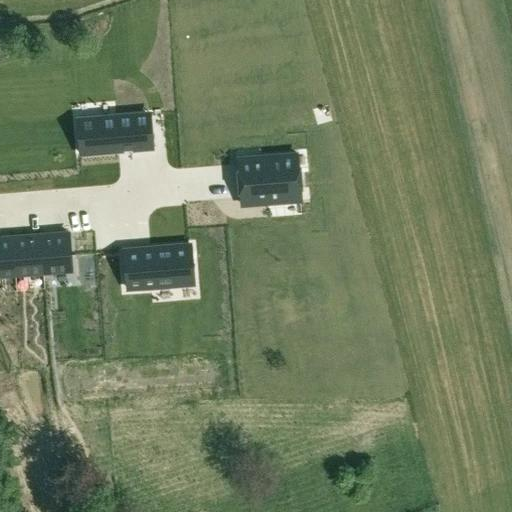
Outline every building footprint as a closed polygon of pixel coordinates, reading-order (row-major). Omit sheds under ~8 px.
[(81,154),(153,148),(150,117),(98,121),(98,128),(79,130),(81,154)] [(241,158),(241,200),(302,199),(302,157),(241,158)] [(68,231),(40,233),(43,268),(70,267),(68,231)] [(43,268),(40,233),(13,235),(15,270),(43,268)] [(0,270),(15,270),(13,235),(0,235),(0,270)] [(143,251),(129,252),(134,289),(180,286),(179,273),(195,271),(193,248),(153,251),(154,253),(144,253),(143,251)] [(128,327),(136,362),(232,342),(223,297),(210,300),(208,294),(196,296),(201,319),(145,331),(144,324),(128,327)] [(97,374),(94,362),(111,357),(104,336),(74,345),(78,357),(66,361),(73,382),(97,374)] [(162,391),(221,382),(218,362),(158,372),(162,391)] [(61,384),(60,363),(50,363),(51,384),(61,384)]
